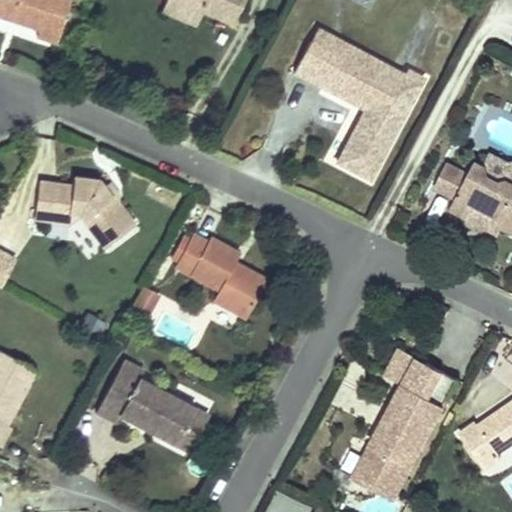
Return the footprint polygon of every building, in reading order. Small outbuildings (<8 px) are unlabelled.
[(0,0),(0,16),(43,31),(41,38),(61,44),(75,0),(0,0)] [(192,28),(198,19),(164,0),(162,0),(157,9),(192,28)] [(164,0),(198,19),(201,12),(234,29),(250,0),(164,0)] [(350,39),(315,20),(308,34),(342,53),(350,39)] [(407,71),(350,39),(342,53),(308,34),(290,66),(342,94),(345,87),(366,99),(335,156),(367,174),(422,73),(410,66),(407,71)] [(456,197),(449,208),(465,217),(468,223),(478,228),(486,227),(493,213),(504,219),(501,225),(511,230),(511,183),(506,180),(498,182),(486,175),(484,164),(476,160),(468,174),(456,197)] [(456,197),(468,174),(448,163),(435,186),(456,197)] [(52,212),(53,203),(77,205),(103,241),(134,217),(113,190),(110,192),(95,173),(95,170),(72,168),(72,178),(39,175),(36,210),(52,212)] [(95,173),(110,192),(113,190),(117,186),(105,171),(95,170),(95,173)] [(53,203),(52,212),(52,216),(64,217),(77,205),(53,203)] [(501,225),(504,219),(493,213),(486,227),(497,232),(501,225)] [(190,235),(175,264),(218,287),(210,301),(243,319),(260,287),(227,270),(232,261),(237,251),(209,236),(205,243),(190,235)] [(0,249),(0,284),(2,286),(16,257),(0,249)] [(227,270),(260,287),(265,279),(232,261),(227,270)] [(150,279),(135,307),(150,316),(160,298),(157,296),(163,286),(150,279)] [(89,315),(80,331),(102,342),(110,326),(89,315)] [(401,383),(352,472),(392,494),(455,378),(398,347),(384,373),(401,383)] [(0,351),(0,445),(10,426),(5,423),(34,370),(0,351)] [(142,369),(123,359),(95,409),(115,420),(119,413),(185,450),(205,414),(138,377),(142,369)] [(495,457),(511,444),(511,401),(510,402),(474,427),(472,424),(456,435),(481,470),(497,459),(495,457)]
